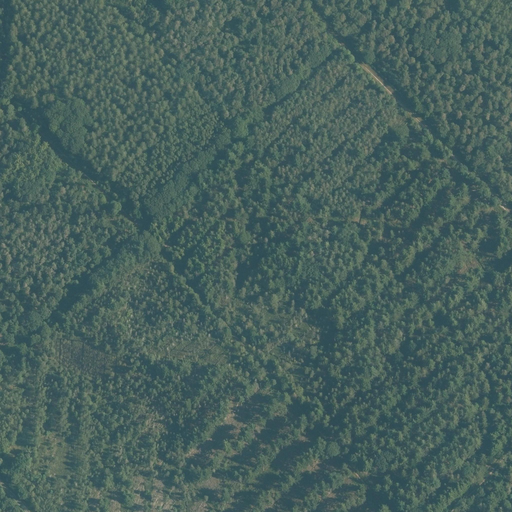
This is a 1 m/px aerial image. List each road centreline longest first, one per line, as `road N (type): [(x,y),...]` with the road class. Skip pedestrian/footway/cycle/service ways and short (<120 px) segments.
road 1 (track): [(0,103),(133,234),(378,511)]
road 2 (track): [(342,46),(136,230)]
road 3 (track): [(511,216),(342,46)]
